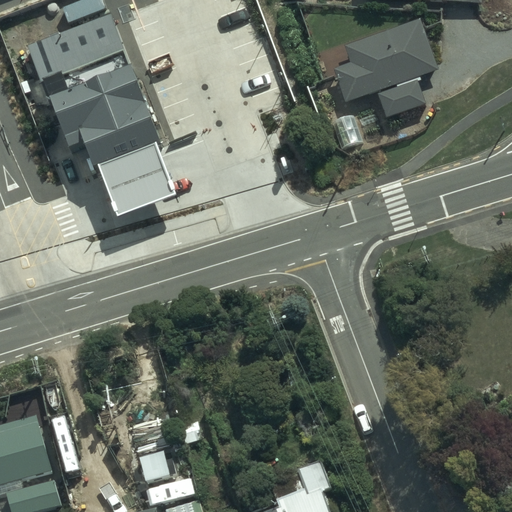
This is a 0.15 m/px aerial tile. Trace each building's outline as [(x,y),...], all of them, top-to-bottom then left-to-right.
[(361,0),(361,5),(483,8),(483,0),(361,0)] [(110,13),(19,43),(64,184),(160,154),(110,13)] [(355,70),(337,77),(349,108),(440,73),(422,28),(350,55),(355,70)] [(418,88),(380,101),(388,124),(427,110),(418,88)] [(39,422),(0,432),(0,490),(54,475),(39,422)] [(166,457),(140,466),(148,489),(174,480),(166,457)] [(327,457),(300,466),(302,471),(274,480),(282,504),(257,511),(336,511),(328,487),(336,485),(327,457)] [(57,485),(10,497),(13,511),(52,511),(63,509),(57,485)]
